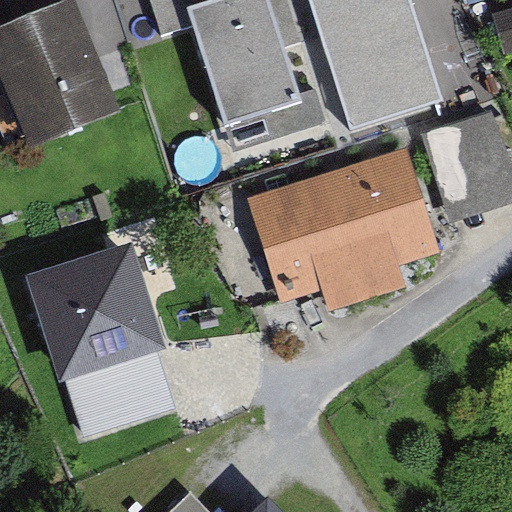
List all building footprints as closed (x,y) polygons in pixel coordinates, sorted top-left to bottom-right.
[(69,0),(0,0),(0,109),(18,154),(116,114),(69,0)] [(160,0),(172,35),(203,25),(235,126),(221,131),(234,171),(339,137),(325,93),(310,97),(294,49),(312,44),(297,0),(160,0)] [(453,101),(420,0),(318,0),(360,130),(453,101)] [(511,9),(498,15),(511,51),(511,9)] [(511,151),(497,109),(429,133),(459,217),(511,198),(511,151)] [(383,170),(259,215),(294,316),(444,261),(416,161),(383,170)] [(144,242),(36,275),(69,381),(77,379),(95,436),(187,408),(170,353),(177,351),(144,242)] [(292,511),(277,495),(259,511),(292,511)]
